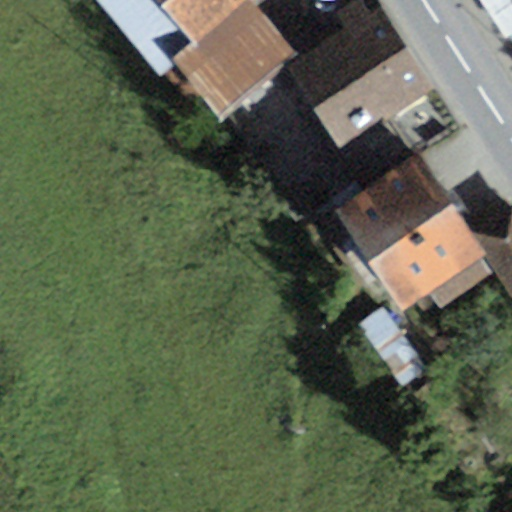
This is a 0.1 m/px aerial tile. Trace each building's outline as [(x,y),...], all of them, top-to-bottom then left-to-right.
[(251,2),(253,0),(100,0),(188,104),(199,95),(219,117),(296,53),(251,2)] [(380,7),(370,13),(361,0),(359,0),(334,15),(345,33),(288,68),(333,141),(319,150),(343,189),(393,158),(372,125),(430,88),(380,7)] [(511,0),(482,0),(509,42),(511,40),(511,0)] [(484,256),(419,158),(339,210),(361,244),(346,254),(367,286),(383,275),(405,308),(484,256)] [(511,206),(476,228),(511,287),(511,206)] [(383,306),(357,324),(401,386),(427,368),(383,306)]
